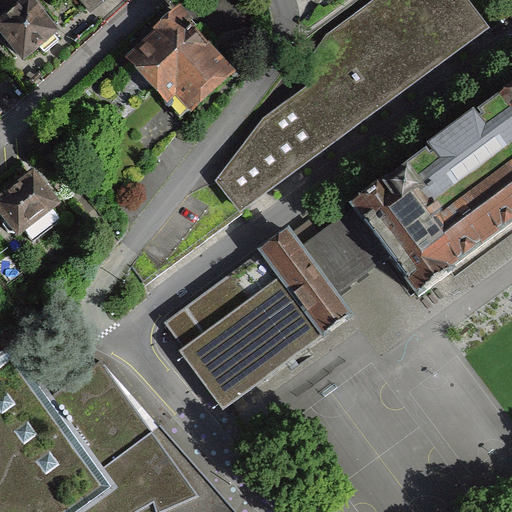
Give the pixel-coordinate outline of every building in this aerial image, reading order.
[(0,0),(0,12),(6,20),(0,24),(0,36),(23,63),(58,34),(32,2),(35,0),(0,0)] [(262,119),(214,181),(236,213),(487,30),(465,0),(371,0),(308,46),(306,86),(262,119)] [(182,11),(124,60),(163,107),(174,97),(190,116),(237,77),(212,48),(209,51),(188,26),(191,22),(182,11)] [(511,87),(348,210),(384,258),(415,299),(511,226),(511,87)] [(0,199),(0,220),(16,242),(27,233),(32,239),(56,220),(52,215),(59,209),(33,175),(0,199)] [(384,258),(348,210),(300,247),(288,230),(257,253),(277,280),(183,348),(224,405),(349,314),(335,294),(384,258)] [(224,511),(151,431),(101,361),(50,397),(11,342),(0,350),(0,511),(224,511)]
